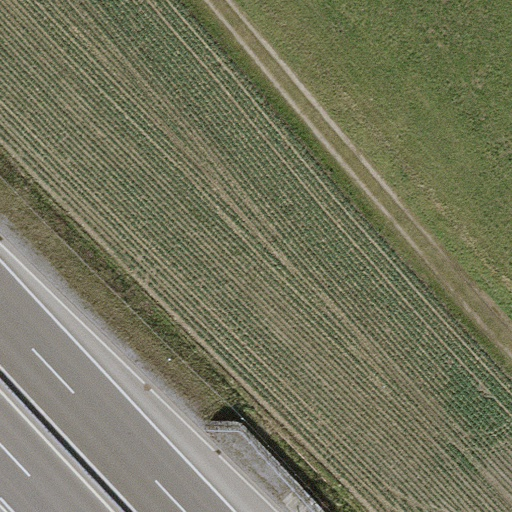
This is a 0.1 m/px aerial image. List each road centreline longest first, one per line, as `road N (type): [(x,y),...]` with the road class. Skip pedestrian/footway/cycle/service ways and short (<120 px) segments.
road 1 (track): [(220,0),(511,339)]
road 2 (motorway): [(188,511),(0,307)]
